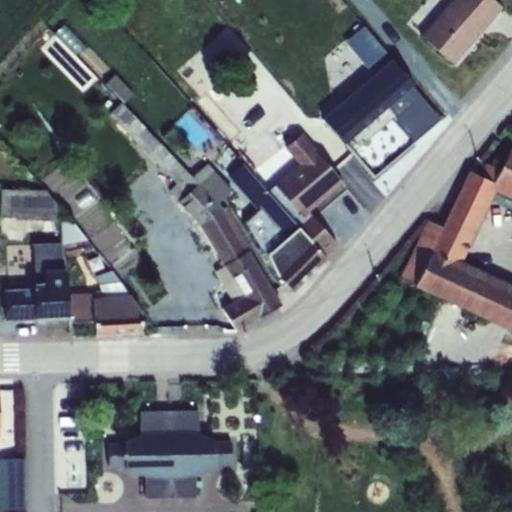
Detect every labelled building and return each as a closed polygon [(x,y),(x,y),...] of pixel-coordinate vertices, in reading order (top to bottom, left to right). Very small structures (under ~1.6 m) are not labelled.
[(492,0),(451,0),(419,36),(453,64),(502,8),(492,0)] [(176,69),(199,93),(226,67),(204,43),(176,69)] [(84,63),(121,103),(135,93),(94,54),(84,63)] [(441,119),(414,87),(392,61),(322,121),(344,147),(386,111),(414,143),(441,119)] [(193,179),(121,103),(109,114),(176,184),(168,191),(178,203),(198,185),(193,179)] [(302,217),(308,212),(342,183),(303,135),(285,149),(297,164),(274,184),(302,217)] [(250,173),(298,228),(324,257),(336,244),(308,212),(302,217),(274,184),(297,164),(285,149),(283,145),(250,173)] [(493,184),(495,191),(511,199),(511,149),(500,170),(493,184)] [(193,179),(198,185),(217,204),(233,191),(207,164),(193,179)] [(298,228),(250,173),(242,164),(228,177),(256,209),(283,240),(298,228)] [(493,184),(500,170),(485,165),(480,176),(468,172),(442,226),(427,219),(397,279),(511,332),(511,286),(462,263),(495,191),(493,184)] [(198,185),(178,203),(200,226),(223,210),(217,204),(198,185)] [(0,189),(0,215),(69,219),(46,192),(0,189)] [(223,210),(200,226),(221,261),(218,263),(221,269),(224,266),(249,251),(250,250),(226,208),(223,210)] [(283,240),(256,209),(244,223),(266,255),(283,240)] [(298,228),(283,240),(266,255),(278,276),(292,292),(325,259),(324,257),(298,228)] [(221,269),(215,272),(232,302),(221,308),(235,331),(282,305),(249,251),(224,266),(221,269)] [(67,295),(68,317),(73,317),(74,323),(94,322),(93,298),(129,295),(111,271),(106,272),(104,263),(88,256),(83,257),(91,280),(95,279),(100,291),(95,292),(95,293),(67,295)] [(67,295),(65,270),(43,271),(44,285),(33,285),(33,289),(3,291),(5,321),(68,317),(67,295)] [(93,298),(94,322),(95,337),(141,335),(140,310),(129,295),(93,298)] [(123,444),(108,445),(108,468),(124,468),(124,470),(144,477),(145,499),(195,498),(195,476),(220,467),(231,466),(230,443),(219,443),(198,435),(197,411),(139,412),(140,436),(124,442),(123,444)] [(23,459),(0,459),(0,510),(24,510),(23,459)]
